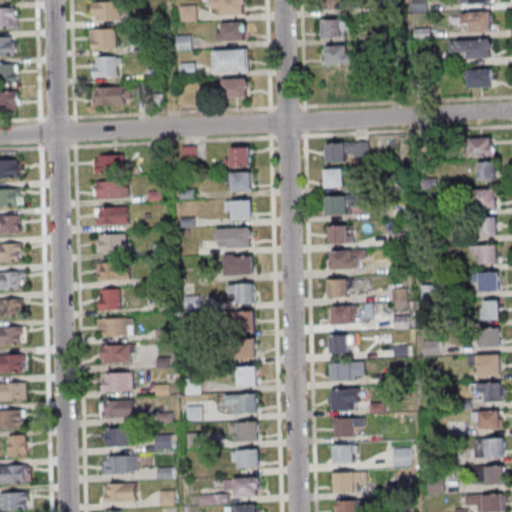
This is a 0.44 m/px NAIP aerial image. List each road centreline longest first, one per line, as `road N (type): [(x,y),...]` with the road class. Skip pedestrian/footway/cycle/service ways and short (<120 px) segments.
road 1 (residential): [(511,111),(0,135)]
road 2 (residential): [(297,511),(282,0)]
road 3 (residential): [(66,511),(51,0)]
